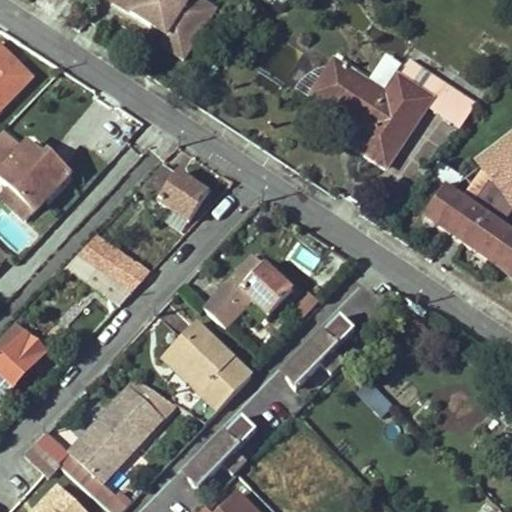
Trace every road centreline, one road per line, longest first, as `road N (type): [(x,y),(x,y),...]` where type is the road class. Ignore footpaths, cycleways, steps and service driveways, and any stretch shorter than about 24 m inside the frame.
road 1 (residential): [(0,450),(263,175)]
road 2 (residential): [(0,9),(263,175)]
road 3 (residential): [(263,175),(511,344)]
road 4 (unknown): [(176,118),(0,316)]
